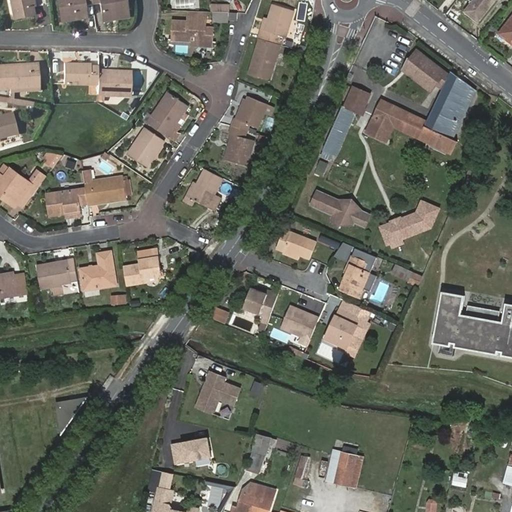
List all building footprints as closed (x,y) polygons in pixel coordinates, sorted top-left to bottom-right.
[(33,6),(31,0),(11,0),(13,10),(15,19),(34,15),(33,6)] [(85,4),(92,3),(92,0),(58,0),(61,18),(69,16),(70,20),(86,18),(85,4)] [(92,0),(92,3),(101,1),(103,15),(117,13),(117,18),(129,17),(125,0),(92,0)] [(473,0),(467,8),(473,14),(471,16),(478,22),(495,0),(473,0)] [(229,5),(210,4),(211,12),(214,12),(229,13),(229,5)] [(262,30),(259,39),(260,39),(280,45),(282,37),(285,38),(294,11),(273,4),(269,18),(265,31),(262,30)] [(206,12),(189,11),(189,22),(175,21),(174,39),(191,40),(192,34),(197,34),(196,40),(213,41),(214,28),(205,28),(206,12)] [(214,20),(229,21),(229,13),(214,12),(214,20)] [(510,37),(511,38),(511,16),(499,33),(507,39),(510,37)] [(270,80),(280,45),(260,39),(251,74),(270,80)] [(383,101),(369,133),(389,142),(396,127),(452,152),(457,141),(454,140),(476,90),(452,71),(450,75),(417,49),(409,58),(402,71),(432,94),(437,87),(443,91),(429,122),(383,101)] [(0,66),(0,68),(1,88),(40,85),(38,63),(0,66)] [(99,71),(99,66),(92,66),(92,64),(66,63),(65,83),(99,85),(99,71)] [(99,95),(105,95),(132,97),(133,73),(99,71),(99,85),(99,95)] [(133,88),(141,89),(142,72),(134,71),(133,88)] [(88,94),(98,94),(99,86),(89,86),(88,94)] [(370,96),(354,88),(339,122),(336,121),(320,157),(336,164),(359,115),(362,116),(370,96)] [(149,124),(169,138),(190,107),(171,93),(154,117),(149,124)] [(0,102),(8,104),(10,98),(0,95),(0,102)] [(232,126),(247,131),(248,125),(258,129),(268,105),(250,97),(248,101),(240,121),(237,119),(236,118),(232,126)] [(240,121),(248,101),(245,100),(237,119),(240,121)] [(0,138),(19,134),(14,114),(0,117),(0,138)] [(149,114),(144,121),(149,124),(154,117),(149,114)] [(246,137),(247,131),(232,126),(231,129),(246,137)] [(148,128),(130,153),(148,166),(166,141),(148,128)] [(248,166),(255,142),(245,139),(246,137),(231,129),(230,135),(232,135),(236,136),(229,161),(248,166)] [(236,136),(232,135),(225,160),(229,161),(236,136)] [(259,142),(270,145),(272,137),(260,135),(259,142)] [(59,167),(61,154),(48,152),(46,165),(59,167)] [(66,167),(76,170),(79,160),(69,157),(66,167)] [(317,174),(325,177),(329,163),(321,160),(317,174)] [(6,177),(12,169),(7,166),(1,174),(6,177)] [(34,197),(44,184),(37,179),(33,184),(12,169),(6,177),(1,174),(0,174),(0,190),(19,205),(28,193),(34,197)] [(214,194),(223,178),(206,169),(198,184),(191,198),(193,199),(214,210),(221,198),(214,194)] [(125,178),(86,184),(87,190),(89,203),(111,199),(111,203),(128,201),(125,178)] [(191,198),(198,184),(195,182),(185,201),(191,204),(193,199),(191,198)] [(0,195),(16,208),(19,205),(0,190),(0,195)] [(81,206),(89,204),(89,203),(87,190),(48,196),(51,217),(66,215),(82,212),(81,206)] [(366,226),(371,214),(358,208),(360,203),(354,202),(354,203),(351,203),(347,203),(347,201),(342,201),(341,202),(317,191),(311,205),(333,215),(331,219),(341,226),(343,222),(354,223),(355,221),(366,226)] [(19,205),(26,210),(34,197),(28,193),(19,205)] [(441,208),(421,200),(416,212),(396,220),(379,226),(387,245),(391,244),(393,248),(404,244),(403,240),(432,228),(441,208)] [(113,222),(112,215),(102,217),(103,224),(113,222)] [(300,254),(298,259),(309,263),(318,242),(288,230),(282,238),(278,249),(285,252),(286,249),(300,254)] [(338,256),(349,261),(355,247),(344,242),(338,256)] [(124,266),(127,285),(144,282),(144,279),(159,276),(162,276),(162,273),(164,273),(163,269),(161,270),(158,249),(139,252),(141,264),(124,266)] [(284,254),(298,259),(300,254),(286,249),(285,252),(284,254)] [(82,269),(84,288),(100,285),(100,288),(117,285),(114,264),(112,252),(99,254),(101,266),(82,269)] [(351,268),(342,289),(361,296),(371,272),(366,270),(369,262),(353,256),(348,267),(351,268)] [(43,289),(79,283),(75,260),(69,261),(70,264),(57,266),(56,263),(39,266),(43,289)] [(393,274),(421,286),(425,276),(397,265),(393,274)] [(4,277),(3,275),(0,275),(0,297),(29,293),(26,274),(16,276),(4,277)] [(253,288),(246,307),(261,313),(268,294),(253,288)] [(511,304),(510,304),(507,323),(501,322),(472,316),(466,315),(469,296),(447,292),(437,344),(502,356),(502,353),(506,353),(506,357),(511,357),(511,304)] [(113,305),(129,305),(128,294),(113,295),(113,305)] [(345,299),(341,308),(363,318),(367,309),(345,299)] [(283,328),(312,339),(320,318),(291,307),(283,328)] [(226,323),(229,314),(216,308),(213,317),(226,323)] [(337,329),(333,340),(350,348),(360,324),(367,327),(374,311),(367,309),(363,318),(341,308),(333,328),(337,329)] [(337,329),(333,328),(328,338),(333,340),(337,329)] [(226,378),(210,371),(204,383),(207,384),(204,391),(200,393),(194,407),(207,414),(213,412),(218,400),(233,406),(241,390),(224,382),(226,378)] [(257,381),(252,392),(262,397),(267,386),(257,381)] [(62,433),(89,395),(56,401),(62,433)] [(260,433),(248,469),(261,474),(273,438),(260,433)] [(207,436),(171,443),(175,462),(211,455),(207,436)] [(359,455),(343,451),(335,483),(352,487),(359,455)] [(302,459),(295,479),(302,482),(308,461),(302,459)] [(468,488),(469,478),(454,476),(453,485),(468,488)] [(256,496),(259,486),(253,484),(249,494),(256,496)] [(260,504),(271,507),(276,491),(259,486),(256,496),(249,494),(243,492),(237,511),(239,511),(258,511),(260,506),(260,504)] [(162,487),(156,511),(199,511),(201,508),(189,506),(187,511),(186,511),(174,509),(171,504),(174,490),(162,487)] [(438,511),(439,499),(429,499),(427,511),(438,511)]
